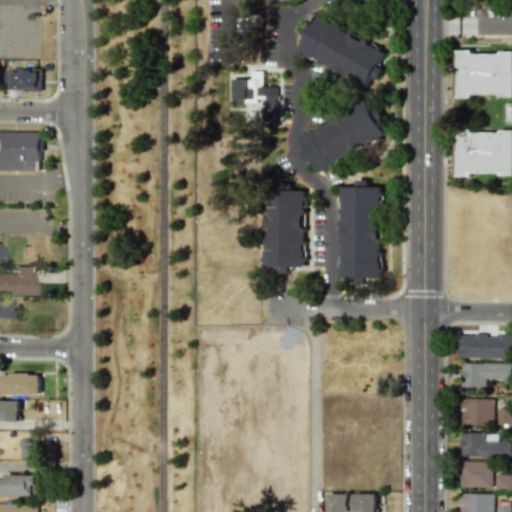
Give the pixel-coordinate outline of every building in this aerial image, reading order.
[(386,52),(318,16),(299,51),(367,87),(372,77),(378,80),(384,69),(378,66),(386,52)] [(456,98),(471,98),(471,95),(511,94),(511,52),(472,53),(472,50),(455,50),(456,98)] [(43,70),(6,69),(6,89),(42,90),(43,70)] [(277,86),(263,86),(263,71),(252,71),(252,79),(232,79),(232,99),(263,100),(263,119),(277,119),(277,86)] [(298,133),(306,150),(301,152),(306,163),(313,160),(318,171),(392,137),(379,109),(372,112),(368,102),(298,133)] [(511,131),(455,132),(456,175),(511,174),(511,131)] [(0,170),(40,171),(40,152),(43,152),(43,132),(0,132),(0,170)] [(382,278),(383,187),(369,187),(369,180),(356,180),(356,187),(341,186),(340,283),(373,283),(373,278),(382,278)] [(303,267),(307,191),(291,190),(291,191),(267,189),(263,267),(279,267),(278,273),(290,274),(290,266),(303,267)] [(0,272),(0,294),(34,295),(34,274),(26,274),(26,266),(15,266),(14,273),(0,272)] [(12,300),(0,299),(0,317),(11,318),(12,300)] [(458,357),(511,357),(511,335),(458,334),(458,357)] [(511,363),(462,363),(462,386),(486,387),(486,379),(511,379),(511,363)] [(1,373),(1,394),(41,395),(41,374),(1,373)] [(462,424),(494,425),(494,399),(461,398),(460,408),(463,408),(462,424)] [(21,401),(0,400),(0,420),(20,421),(21,401)] [(498,425),(511,424),(511,408),(497,408),(498,425)] [(511,441),(496,441),(496,442),(486,442),(486,433),(462,432),(461,457),(511,457),(511,441)] [(38,458),(38,439),(20,439),(20,458),(38,458)] [(460,487),(493,488),(493,462),(460,461),(460,487)] [(0,494),(36,496),(37,475),(5,474),(5,479),(0,479),(0,494)] [(511,489),(511,474),(496,474),(496,489),(511,489)] [(329,511),(351,511),(351,493),(329,493),(329,511)] [(377,511),(378,493),(355,494),(355,511),(377,511)] [(494,511),(495,493),(462,493),(461,511),(494,511)] [(0,511),(37,511),(38,504),(0,503),(0,511)]
